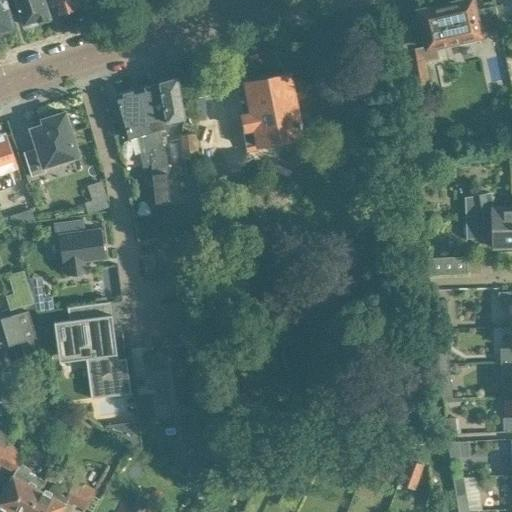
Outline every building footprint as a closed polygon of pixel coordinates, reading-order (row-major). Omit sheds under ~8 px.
[(14,28),(4,0),(0,0),(0,36),(2,35),(4,32),(14,28)] [(49,16),(43,0),(14,0),(23,25),(25,24),(29,26),(33,25),(36,21),(49,16)] [(85,2),(84,0),(54,0),(59,13),(61,12),(66,14),(72,12),(74,8),(76,7),(75,5),(85,2)] [(480,38),(471,0),(466,0),(419,11),(427,45),(405,50),(412,91),(431,88),(427,60),(440,57),(437,47),(480,38)] [(249,110),(241,112),(244,131),(243,131),(247,152),(264,149),(263,145),(279,142),(283,162),(313,156),(310,141),(304,142),(302,137),(303,137),(295,99),(302,98),(307,91),(305,84),(298,79),(292,81),(290,73),(243,83),(249,110)] [(185,119),(178,77),(161,82),(169,126),(184,122),(185,119)] [(159,83),(139,89),(155,154),(150,156),(153,177),(156,202),(172,200),(169,173),(168,156),(160,129),(169,126),(161,82),(159,82),(159,83)] [(155,154),(139,89),(117,95),(129,138),(140,135),(141,138),(140,139),(143,152),(141,153),(144,165),(145,165),(148,178),(153,177),(150,156),(155,154)] [(73,135),(71,130),(74,129),(71,119),(69,114),(66,115),(65,112),(42,119),(43,124),(30,129),(32,134),(37,148),(26,151),(23,152),(31,177),(45,172),(43,167),(79,155),(73,135)] [(198,160),(196,132),(178,134),(181,161),(198,160)] [(17,168),(5,133),(2,134),(0,133),(0,188),(15,183),(11,170),(17,168)] [(210,224),(206,176),(182,178),(186,226),(210,224)] [(511,246),(511,203),(493,205),(493,195),(492,195),(491,192),(486,193),(485,192),(479,194),(479,197),(465,197),(466,238),(492,238),(493,248),(511,246)] [(161,238),(158,213),(138,217),(142,242),(161,238)] [(82,220),(55,224),(57,238),(60,238),(64,263),(66,262),(68,274),(86,272),(84,260),(104,257),(102,243),(105,243),(104,231),(100,231),(100,229),(84,232),(82,220)] [(428,275),(467,274),(467,257),(428,258),(428,275)] [(6,296),(11,310),(33,303),(23,270),(8,275),(13,294),(6,296)] [(511,326),(511,291),(499,292),(499,306),(509,305),(510,327),(511,326)] [(450,327),(447,299),(432,301),(435,328),(447,327),(450,327)] [(37,337),(29,310),(35,308),(33,303),(11,310),(12,315),(1,318),(9,345),(20,342),(30,372),(51,366),(42,335),(37,337)] [(117,354),(111,314),(69,320),(54,322),(55,335),(59,361),(86,358),(92,357),(97,398),(131,393),(126,360),(125,361),(117,362),(116,354),(117,354)] [(511,326),(510,327),(510,347),(501,347),(501,361),(511,360),(511,326)] [(448,347),(450,329),(450,327),(447,327),(435,328),(439,364),(445,363),(450,363),(448,347)] [(186,378),(182,346),(160,349),(161,356),(144,358),(148,387),(164,385),(167,406),(189,403),(190,411),(203,409),(198,377),(186,378)] [(511,360),(501,361),(502,375),(511,375),(511,390),(511,360)] [(453,398),(450,363),(445,363),(439,364),(443,398),(453,398)] [(458,433),(456,416),(445,418),(447,434),(458,433)] [(511,416),(503,417),(504,431),(511,430),(511,416)] [(138,421),(105,425),(142,448),(138,421)] [(461,457),(458,441),(458,440),(448,442),(451,459),(461,457)] [(20,464),(26,452),(6,442),(0,453),(0,462),(16,471),(15,474),(13,473),(0,497),(0,504),(14,511),(26,511),(40,488),(44,481),(29,473),(31,469),(20,464)] [(470,511),(464,476),(453,476),(459,511),(467,511),(470,511)] [(60,511),(67,499),(85,508),(96,489),(78,479),(68,497),(61,493),(62,492),(62,490),(62,488),(61,486),(60,485),(59,484),(57,483),(56,483),(54,484),(52,484),(51,486),(48,490),(46,489),(45,490),(40,488),(26,511),(60,511)] [(145,511),(148,506),(152,497),(141,491),(137,500),(136,499),(129,511),(145,511)]
